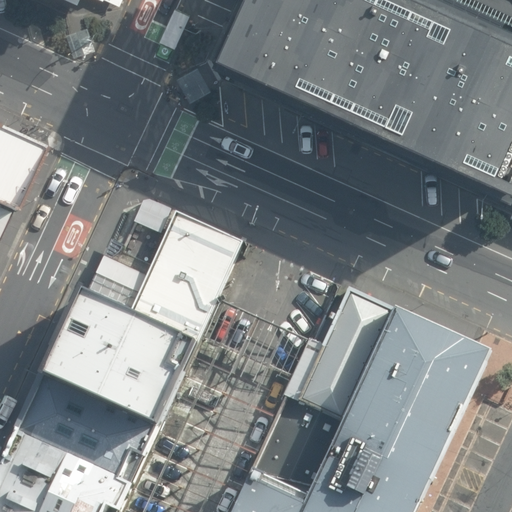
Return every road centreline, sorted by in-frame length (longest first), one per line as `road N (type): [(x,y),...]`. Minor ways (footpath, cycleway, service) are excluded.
road 1 (primary): [(511,289),(113,109)]
road 2 (tertiary): [(0,357),(113,109)]
road 3 (primary): [(113,109),(0,57)]
road 4 (tertiary): [(113,109),(165,0)]
